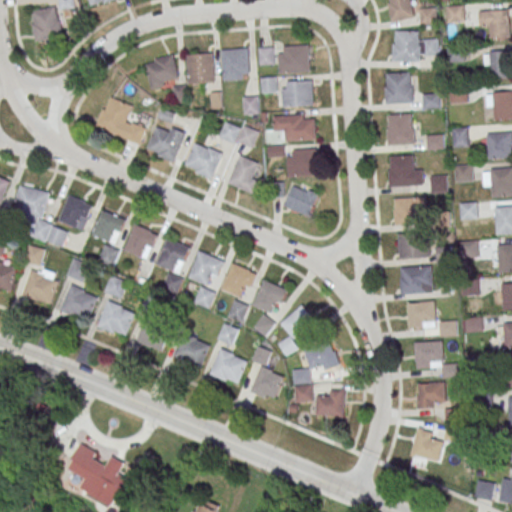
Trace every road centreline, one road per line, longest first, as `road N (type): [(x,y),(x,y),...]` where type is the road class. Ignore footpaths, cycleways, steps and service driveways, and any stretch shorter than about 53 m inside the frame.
road 1 (residential): [(354,495),(381,392),(362,300),(345,54),(336,31),(294,8),(167,19),(106,44),(65,84)]
road 2 (residential): [(370,338),(315,267),(77,159),(34,128),(12,96),(0,56)]
road 3 (tertiary): [(395,511),(0,348)]
road 4 (residential): [(66,151),(29,151),(0,140),(4,74)]
road 5 (residential): [(345,54),(362,29),(358,0),(294,8)]
